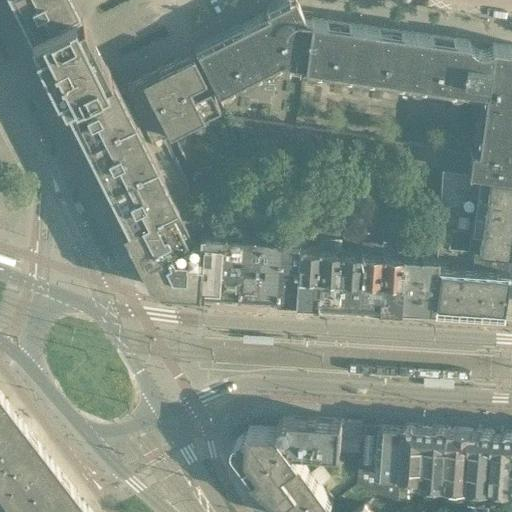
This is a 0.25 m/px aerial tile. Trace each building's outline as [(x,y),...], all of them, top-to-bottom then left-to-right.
[(88,43),(79,25),(65,0),(10,0),(28,34),(29,38),(28,39),(27,41),(27,44),(28,46),(30,48),(33,48),(34,47),(43,65),(52,83),(51,84),(50,86),(49,89),(51,91),(53,93),(56,93),(57,93),(60,99),(124,225),(120,227),(122,231),(122,235),(124,239),(128,242),(130,247),(130,251),(133,256),(136,258),(146,279),(149,280),(151,285),(156,285),(159,287),(196,289),(200,209),(189,187),(245,160),(191,51),(112,90),(97,61),(88,43)] [(315,64),(322,18),(304,15),(296,0),(282,0),(265,9),(269,17),(261,21),(259,17),(196,48),(217,90),(294,51),(293,61),(315,64)] [(444,146),(294,125),(230,116),(253,160),(288,143),(344,148),(342,174),(359,175),(361,150),(406,154),(406,160),(440,164),(511,174),(511,45),(506,45),(322,18),(315,64),(484,88),(476,146),(470,145),(469,153),(444,146)] [(511,228),(511,174),(440,164),(435,252),(431,304),(501,309),(511,228)] [(355,299),(363,200),(353,200),(351,229),(341,229),(341,232),(340,232),(335,298),(355,299)] [(376,301),(381,235),(370,234),(372,200),(363,200),(355,299),(376,301)] [(315,297),(320,212),(300,211),(299,230),(298,230),(297,236),(293,295),(315,297)] [(335,298),(340,232),(338,232),(340,213),(320,212),(315,297),(335,298)] [(222,230),(202,228),(198,289),(217,290),(222,230)] [(240,231),(222,230),(217,290),(236,292),(240,231)] [(259,233),(240,231),(236,292),(254,293),(259,233)] [(278,234),(259,233),(254,293),(274,294),(278,234)] [(297,236),(278,234),(274,294),(293,295),(297,236)] [(402,236),(381,235),(376,301),(397,302),(400,249),(402,236)] [(417,250),(400,249),(397,302),(414,303),(417,250)] [(435,252),(417,250),(414,303),(431,304),(435,252)] [(0,463),(35,437),(5,398),(0,401),(0,463)] [(340,434),(362,435),(362,417),(285,415),(279,419),(277,426),(295,448),(295,447),(339,451),(340,434)] [(379,465),(382,421),(362,417),(362,435),(361,453),(360,458),(369,459),(369,465),(379,465)] [(402,473),(405,423),(382,421),(379,465),(379,472),(401,473),(402,473)] [(428,424),(405,423),(402,473),(416,474),(416,479),(424,480),(428,424)] [(294,448),(295,448),(277,426),(249,424),(249,431),(245,431),(237,437),(236,438),(235,439),(234,441),(234,442),(233,444),(233,445),(234,447),(234,448),(235,450),(255,476),(293,511),(316,511),(333,500),(294,448)] [(450,426),(428,424),(424,480),(446,481),(450,426)] [(472,427),(450,426),(446,481),(468,483),(472,427)] [(494,429),(472,427),(468,483),(491,484),(494,429)] [(511,485),(511,430),(494,429),(491,484),(511,485)] [(17,511),(65,476),(35,437),(0,463),(0,489),(16,511),(17,511)] [(399,497),(401,473),(379,472),(379,465),(369,465),(369,459),(360,458),(359,475),(358,481),(399,497)] [(92,511),(65,476),(17,511),(92,511)] [(511,511),(511,501),(491,500),(491,484),(468,483),(446,481),(444,498),(438,498),(438,510),(452,511),(453,500),(467,501),(466,511),(511,511)] [(399,510),(409,500),(401,497),(394,505),(399,510)] [(351,511),(373,511),(365,501),(351,511)]
